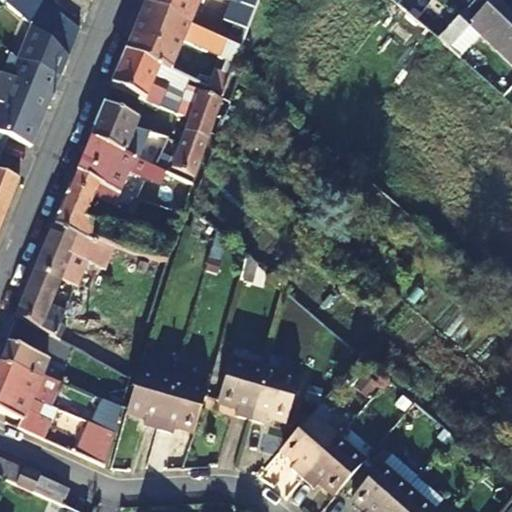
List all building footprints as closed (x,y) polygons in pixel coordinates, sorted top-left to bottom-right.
[(80,29),(47,0),(12,0),(9,1),(69,54),(80,29)] [(200,0),(229,0),(241,5),(226,42),(240,48),(257,0),(145,0),(143,6),(190,26),(200,0)] [(471,26),(481,35),(511,64),(511,15),(494,0),(490,0),(472,21),(463,12),(437,40),(448,50),(471,26)] [(235,64),(240,48),(226,42),(190,26),(143,6),(124,53),(156,67),(158,65),(171,72),(184,41),(235,64)] [(448,50),(458,59),(481,35),(471,26),(448,50)] [(176,111),(185,89),(189,80),(171,72),(158,65),(156,67),(124,53),(110,86),(174,115),(176,111)] [(0,130),(32,144),(60,74),(18,58),(11,75),(2,72),(0,75),(0,100),(0,101),(0,102),(0,130)] [(216,79),(212,76),(207,89),(223,96),(230,76),(219,71),(216,79)] [(185,89),(176,111),(181,113),(191,91),(185,89)] [(220,102),(199,94),(184,132),(207,139),(220,102)] [(135,160),(148,133),(133,129),(136,121),(102,106),(88,140),(135,160)] [(193,179),(207,139),(184,132),(171,169),(193,179)] [(167,139),(164,146),(170,149),(174,140),(167,139)] [(153,168),(135,160),(88,140),(75,173),(98,184),(119,194),(129,171),(186,198),(191,184),(162,172),(153,168)] [(162,172),(170,154),(162,151),(153,168),(162,172)] [(0,224),(19,177),(0,168),(0,224)] [(181,216),(174,213),(165,242),(103,223),(101,224),(84,217),(98,184),(75,173),(53,225),(73,235),(114,248),(166,264),(181,216)] [(15,318),(55,339),(65,315),(48,307),(59,281),(77,288),(86,264),(105,271),(114,248),(73,235),(53,225),(15,318)] [(5,343),(0,355),(0,365),(39,381),(41,375),(47,360),(5,343)] [(250,422),(264,373),(231,363),(218,404),(238,411),(235,418),(250,422)] [(41,375),(39,381),(0,365),(0,389),(51,409),(61,383),(41,375)] [(158,432),(173,381),(138,371),(126,414),(146,420),(143,428),(158,432)] [(286,424),(298,382),(264,373),(250,422),(265,427),(267,419),(286,424)] [(194,433),(206,391),(173,381),(158,432),(173,436),(175,428),(194,433)] [(18,431),(44,443),(57,411),(51,409),(0,389),(0,412),(22,422),(18,431)] [(302,481),(337,441),(311,417),(282,451),(297,464),(291,471),(302,481)] [(113,435),(85,423),(74,456),(103,468),(113,435)] [(334,497),(364,464),(337,441),(302,481),(313,490),(318,484),(334,497)] [(0,478),(16,487),(24,471),(0,460),(0,478)] [(388,511),(407,491),(380,468),(352,500),(366,511),(388,511)] [(16,487),(33,494),(40,478),(24,471),(16,487)] [(33,494),(63,508),(70,492),(40,478),(33,494)] [(431,511),(407,491),(388,511),(431,511)]
